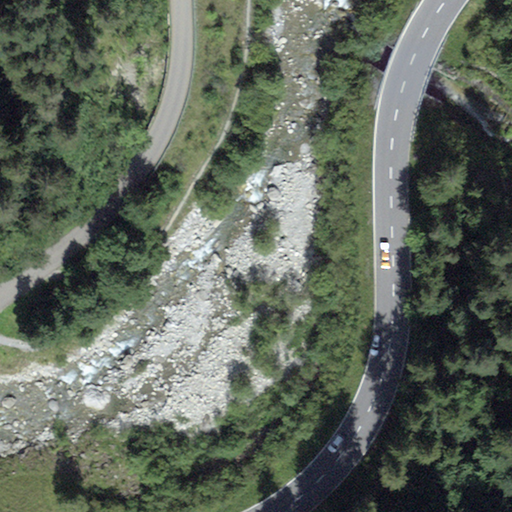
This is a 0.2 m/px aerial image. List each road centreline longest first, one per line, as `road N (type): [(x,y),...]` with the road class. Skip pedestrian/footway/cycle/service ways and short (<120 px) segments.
road 1 (tertiary): [(451,0),(429,24),(400,112),(383,380),(364,427),(332,470),(282,511)]
road 2 (unclassified): [(180,0),(177,88),(146,161),(74,245),(0,301)]
